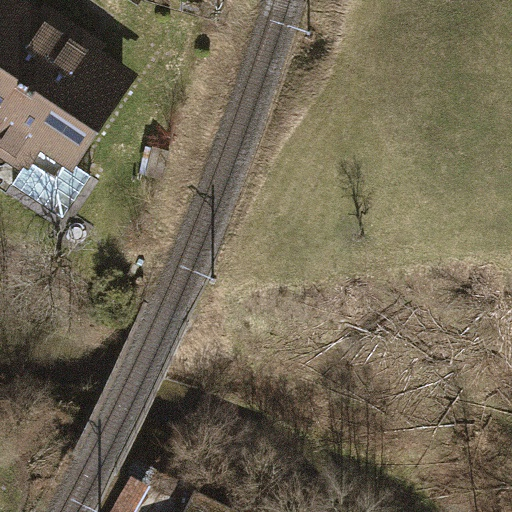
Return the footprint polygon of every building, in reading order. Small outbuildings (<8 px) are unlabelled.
[(32,0),(0,0),(0,144),(79,25),(57,10),(50,5),(47,9),(32,0)] [(97,36),(79,25),(0,144),(0,155),(27,174),(43,149),(77,171),(140,76),(103,52),(108,44),(97,36)] [(173,152),(155,148),(148,176),(165,180),(173,152)] [(134,511),(148,488),(131,478),(111,511),(134,511)] [(230,511),(192,495),(183,511),(230,511)]
